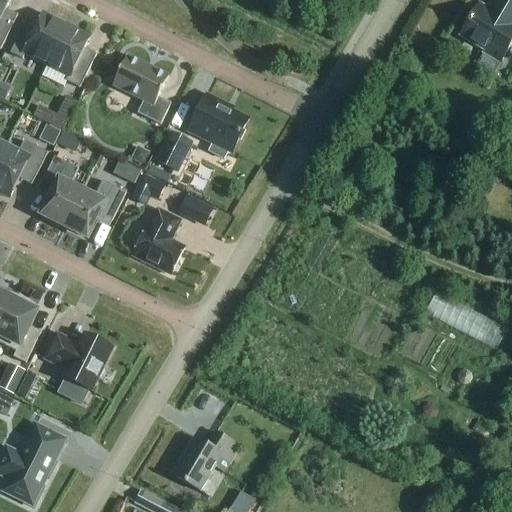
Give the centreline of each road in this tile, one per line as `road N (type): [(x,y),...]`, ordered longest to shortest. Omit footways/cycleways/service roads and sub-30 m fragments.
road 1 (residential): [(320,120),(87,0)]
road 2 (residential): [(192,332),(320,120)]
road 3 (residential): [(192,332),(0,233)]
road 4 (residential): [(85,511),(192,332)]
road 5 (residential): [(320,120),(392,0)]
